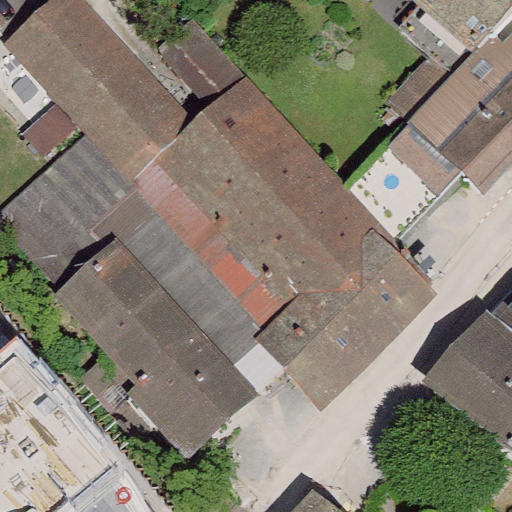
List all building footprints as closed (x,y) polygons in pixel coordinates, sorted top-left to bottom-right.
[(82,0),(58,0),(10,43),(90,133),(54,165),(260,392),(287,368),(321,404),(442,295),(395,243),(348,191),(197,23),(166,51),(216,106),(195,124),(82,0)] [(511,0),(429,0),(424,6),(473,50),(511,10),(511,7),(511,0)] [(0,4),(0,34),(15,21),(0,4)] [(348,191),(395,243),(462,174),(485,196),(511,167),(511,10),(473,50),(348,191)] [(50,155),(78,127),(56,104),(27,132),(50,155)] [(0,246),(189,456),(260,392),(54,165),(0,213),(0,246)] [(511,327),(500,342),(511,353),(511,327)] [(0,353),(0,511),(93,511),(134,477),(15,340),(0,353)] [(511,364),(497,351),(440,417),(511,476),(511,364)]
